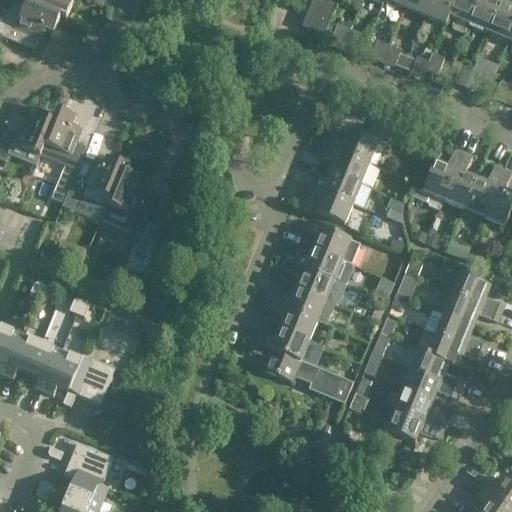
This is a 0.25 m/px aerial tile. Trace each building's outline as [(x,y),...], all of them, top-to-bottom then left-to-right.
[(33,0),(31,5),(31,6),(59,18),(65,20),(72,2),(66,0),(33,0)] [(312,0),(301,29),(324,38),(329,26),(327,26),(337,0),(312,0)] [(385,0),(385,2),(404,10),(408,0),(385,0)] [(408,0),(404,10),(424,18),(431,0),(408,0)] [(431,0),(424,18),(445,27),(448,18),(455,0),(431,0)] [(459,35),(464,34),(468,26),(478,0),(455,0),(448,18),(453,20),(450,28),(452,32),(459,35)] [(489,0),(478,0),(468,26),(488,34),(500,5),(489,0)] [(31,5),(26,3),(17,23),(8,19),(6,23),(0,20),(0,37),(33,51),(37,40),(40,41),(44,32),(52,35),(59,18),(31,6),(31,5)] [(511,6),(511,9),(500,5),(488,34),(508,43),(511,32),(511,6)] [(324,38),(331,41),(336,29),(329,26),(324,38)] [(362,54),(367,42),(359,39),(354,51),(362,54)] [(375,46),(367,42),(362,54),(371,58),(375,46)] [(402,71),(407,59),(399,55),(394,67),(402,71)] [(415,62),(407,59),(402,71),(410,74),(415,62)] [(445,79),(450,67),(442,63),(437,75),(445,79)] [(459,70),(450,67),(445,79),(454,82),(459,70)] [(485,95),(490,83),(482,79),(477,92),(485,95)] [(499,86),(490,83),(485,95),(494,99),(499,86)] [(43,147),(39,158),(76,173),(78,167),(80,168),(82,163),(81,162),(91,139),(80,134),(81,132),(71,128),(75,120),(56,112),(52,124),(54,125),(45,147),(43,147)] [(0,161),(5,164),(8,156),(35,167),(39,158),(43,147),(45,147),(54,125),(52,124),(35,117),(32,125),(22,121),(16,135),(4,131),(0,141),(0,161)] [(342,145),(323,137),(320,146),(368,167),(377,146),(388,151),(395,135),(373,126),(366,141),(347,133),(342,145)] [(420,130),(415,143),(431,149),(435,136),(420,130)] [(316,155),(335,163),(330,174),(360,187),(368,167),(320,146),(316,155)] [(434,164),(422,194),(430,197),(427,205),(428,208),(436,212),(440,210),(443,203),(464,154),(454,150),(446,169),(434,164)] [(476,182),(464,177),(472,158),(464,154),(443,203),(463,211),(476,182)] [(92,164),(91,167),(82,163),(80,168),(78,167),(68,190),(81,195),(83,190),(108,201),(110,202),(122,173),(121,173),(123,167),(105,160),(102,168),(92,164)] [(503,171),(494,167),(487,186),(476,182),(463,211),(483,219),(503,171)] [(483,219),(504,228),(511,207),(511,196),(504,193),(511,174),(503,171),(483,219)] [(106,207),(99,222),(126,233),(130,223),(143,228),(155,199),(143,195),(144,192),(135,188),(138,180),(122,173),(110,202),(108,201),(106,207)] [(326,185),(307,177),(303,186),(352,207),(360,187),(330,174),(326,185)] [(17,186),(12,199),(21,202),(26,190),(17,186)] [(313,215),(343,227),(352,207),(303,186),(299,194),(318,202),(313,215)] [(391,211),(387,220),(402,227),(402,216),(391,211)] [(341,264),(350,268),(359,246),(301,222),(297,232),(316,240),(311,251),(341,264)] [(416,233),(413,241),(424,246),(427,238),(416,233)] [(430,236),(426,246),(436,251),(441,240),(430,236)] [(80,268),(86,251),(62,242),(55,259),(80,268)] [(397,243),(393,253),(400,255),(404,245),(397,243)] [(135,245),(125,269),(142,276),(153,252),(135,245)] [(449,245),(445,255),(465,263),(469,253),(449,245)] [(288,254),(284,263),(333,284),(344,289),(346,285),(347,286),(353,272),(352,272),(353,269),(350,268),(341,264),(311,251),(307,262),(288,254)] [(300,280),(295,291),(325,304),(333,284),(284,263),(280,272),(300,280)] [(410,264),(406,275),(417,279),(422,268),(410,264)] [(451,297),(499,317),(503,307),(484,299),(489,287),(460,275),(451,297)] [(405,278),(401,287),(414,293),(418,283),(405,278)] [(28,296),(36,299),(41,286),(36,284),(33,285),(28,296)] [(41,286),(36,299),(43,302),(48,292),(47,288),(41,286)] [(324,326),(332,306),(325,304),(295,291),(290,302),(271,295),(268,303),(317,323),(324,326)] [(375,294),(372,301),(384,306),(387,299),(375,294)] [(442,317),(472,329),(477,317),(496,325),(499,317),(451,297),(442,317)] [(396,298),(392,309),(406,315),(411,304),(396,298)] [(76,316),(81,303),(76,300),(73,302),(68,312),(76,316)] [(86,305),(81,303),(76,316),(84,319),(88,308),(86,305)] [(317,323),(268,303),(264,312),(283,320),(279,331),(308,344),(317,323)] [(383,314),(375,310),(370,321),(378,325),(383,314)] [(434,336),(483,357),(487,347),(468,339),(472,329),(442,317),(434,336)] [(386,320),(379,338),(390,342),(397,325),(386,320)] [(0,376),(3,378),(21,336),(0,327),(0,376)] [(300,364),(300,363),(308,344),(279,331),(274,342),(255,334),(251,344),(300,364)] [(27,377),(41,344),(21,336),(3,378),(13,382),(17,372),(27,377)] [(447,366),(447,365),(456,369),(461,357),(480,365),(483,357),(434,336),(427,355),(426,357),(447,366)] [(383,360),(390,342),(379,338),(372,355),(383,360)] [(43,395),(61,352),(41,344),(27,377),(38,381),(34,391),(43,395)] [(251,344),(247,352),(266,360),(261,372),(291,385),(292,383),(296,380),(310,386),(308,392),(344,407),(353,385),(300,363),(300,364),(251,344)] [(409,373),(458,393),(462,383),(443,376),(447,366),(426,357),(427,355),(418,351),(409,373)] [(67,393),(81,361),(61,352),(43,395),(52,399),(57,389),(67,393)] [(81,361),(67,393),(62,406),(70,409),(75,396),(99,406),(114,371),(92,361),(91,365),(81,361)] [(367,367),(364,376),(375,381),(378,372),(367,367)] [(431,404),(436,393),(455,401),(458,393),(409,373),(401,392),(431,404)] [(366,402),(372,387),(361,383),(355,397),(366,402)] [(392,390),(385,408),(393,411),(392,413),(441,433),(445,423),(426,415),(431,404),(401,392),(401,393),(392,390)] [(414,445),(419,433),(438,441),(441,433),(392,413),(384,433),(387,434),(385,439),(398,444),(400,439),(414,445)] [(351,417),(346,424),(353,428),(358,421),(351,417)] [(73,482),(73,480),(96,490),(100,481),(103,482),(112,460),(77,445),(63,478),(73,482)] [(59,462),(62,455),(49,449),(47,454),(49,458),(59,462)] [(488,485),(483,493),(511,511),(511,485),(503,479),(496,490),(488,485)] [(98,511),(106,494),(96,490),(73,480),(73,482),(65,501),(91,511),(98,511)] [(50,496),(53,488),(43,484),(39,485),(37,490),(50,496)] [(37,490),(35,495),(37,499),(47,503),(50,496),(37,490)] [(477,501),(485,506),(480,511),(511,511),(483,493),(477,501)] [(91,511),(65,501),(60,511),(91,511)]
